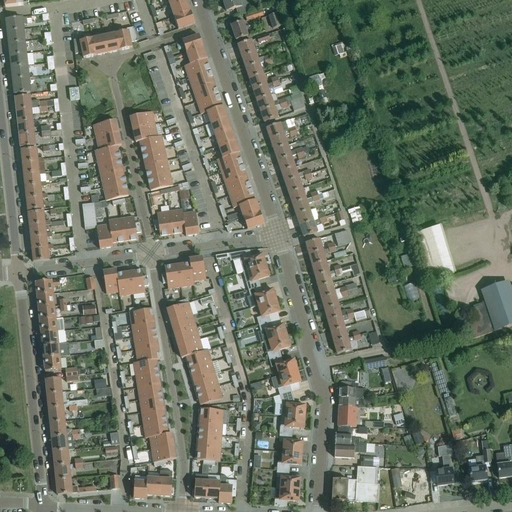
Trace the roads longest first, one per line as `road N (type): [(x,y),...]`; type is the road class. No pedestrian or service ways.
road 1 (residential): [(205,27),(120,56),(113,72),(149,251)]
road 2 (residential): [(184,511),(185,466),(149,251)]
road 3 (tertiary): [(40,505),(18,274)]
road 4 (residential): [(276,231),(205,27)]
road 5 (tertiary): [(18,274),(0,103)]
road 6 (residential): [(319,511),(324,395),(311,369)]
road 7 (residential): [(311,369),(276,231)]
road 8 (unclassified): [(149,251),(18,274)]
road 9 (residential): [(311,369),(437,340)]
road 10 (residential): [(276,231),(149,251)]
